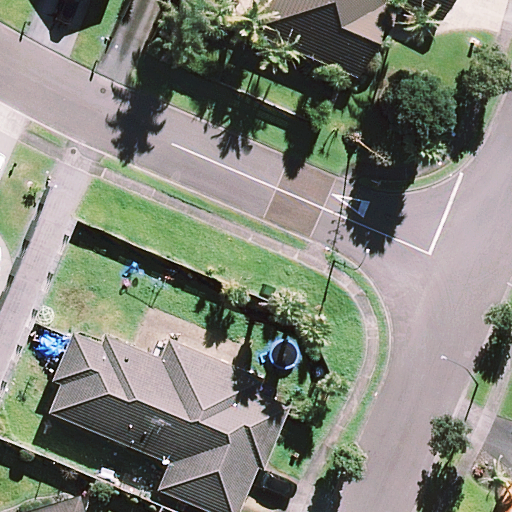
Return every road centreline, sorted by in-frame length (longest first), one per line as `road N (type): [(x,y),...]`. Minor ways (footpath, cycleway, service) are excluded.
road 1 (residential): [(0,61),(475,273)]
road 2 (residential): [(378,511),(475,273)]
